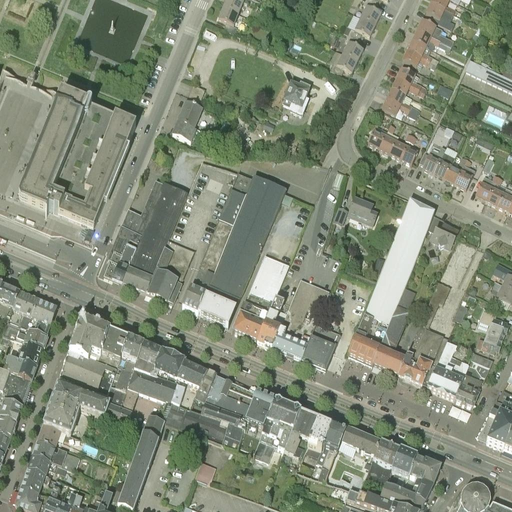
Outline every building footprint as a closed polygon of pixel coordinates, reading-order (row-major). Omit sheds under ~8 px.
[(236,0),(235,3),(229,0),(227,0),(223,11),(238,18),(243,6),(246,7),(249,1),(247,0),(236,0)] [(314,0),(311,0),(307,5),(311,8),(317,3),(314,0)] [(441,0),(433,0),(430,7),(462,23),(462,22),(464,17),(448,10),(447,11),(446,10),(449,4),(441,0)] [(377,8),(365,2),(362,8),(366,10),(360,22),(375,29),(381,18),(373,14),(377,8)] [(459,29),(462,23),(430,7),(425,17),(445,27),(447,23),(459,29)] [(226,27),(223,33),(233,38),(236,31),(233,30),(238,18),(223,11),(218,23),(226,27)] [(486,23),(480,20),(477,26),(483,29),(486,23)] [(369,41),(375,29),(360,22),(354,34),(350,32),(347,38),(358,44),(362,37),(369,41)] [(443,39),(442,41),(435,38),(434,39),(432,38),(435,31),(422,24),(417,34),(447,49),(451,51),(454,45),(443,39)] [(426,51),(429,44),(431,45),(430,46),(445,54),(447,49),(417,34),(412,44),(426,51)] [(358,44),(347,38),(344,44),(347,46),(341,58),(357,66),(363,54),(355,50),(358,44)] [(407,54),(436,68),(438,64),(427,58),(430,53),(426,51),(412,44),(407,54)] [(289,49),(285,47),(281,56),(285,58),(289,49)] [(407,54),(402,64),(419,73),(422,67),(434,72),(436,68),(407,54)] [(351,77),(357,66),(341,58),(335,70),(332,68),(329,74),(340,80),(343,74),(351,77)] [(476,67),(470,64),(464,75),(470,77),(476,67)] [(481,69),(476,67),(470,77),(476,80),(481,69)] [(481,69),(476,80),(481,82),(486,72),(481,69)] [(511,74),(504,71),(501,78),(511,83),(511,74)] [(401,72),(396,83),(419,94),(424,96),(426,92),(413,86),(413,87),(411,86),(415,79),(401,72)] [(492,74),(486,72),(481,82),(487,85),(492,74)] [(492,74),(487,85),(492,87),(497,77),(492,74)] [(503,79),(497,77),(492,87),(498,90),(503,79)] [(503,79),(498,90),(503,92),(508,82),(503,79)] [(30,80),(27,88),(29,89),(32,90),(35,82),(32,81),(30,80)] [(511,83),(508,82),(503,92),(509,95),(511,87),(511,83)] [(409,94),(417,98),(419,94),(396,83),(391,93),(405,100),(409,92),(410,93),(409,94)] [(290,112),(289,115),(301,120),(307,105),(304,103),(309,92),(292,85),(282,109),(290,112)] [(193,88),(190,95),(188,100),(200,105),(205,93),(193,88)] [(446,90),(443,97),(448,99),(451,93),(446,90)] [(391,93),(386,102),(416,117),(418,113),(404,106),(403,107),(402,106),(405,100),(391,93)] [(62,102),(20,202),(93,233),(119,170),(135,130),(76,106),(61,100),(60,102),(62,102)] [(417,117),(416,117),(386,102),(381,113),(395,119),(399,112),(400,113),(400,114),(407,118),(414,122),(417,117)] [(178,122),(195,129),(202,112),(185,106),(183,113),(182,113),(180,116),(181,117),(180,120),(179,119),(178,122)] [(178,125),(172,139),(191,146),(197,134),(194,133),(195,129),(178,122),(177,124),(178,125)] [(387,136),(377,131),(378,130),(380,125),(376,123),(374,128),(371,134),(374,135),(367,148),(378,154),(385,140),(387,136)] [(223,138),(228,125),(224,124),(219,137),(223,138)] [(454,134),(446,130),(446,131),(443,137),(451,140),(454,134)] [(454,134),(452,139),(459,143),(462,137),(454,134)] [(396,145),(395,145),(385,140),(378,154),(389,159),(396,145)] [(493,148),(477,141),(475,147),(491,154),(493,148)] [(389,159),(400,164),(407,151),(396,145),(389,159)] [(407,151),(400,164),(411,170),(418,156),(407,151)] [(428,159),(423,169),(422,173),(433,178),(443,157),(445,153),(441,151),(438,157),(431,153),(428,159)] [(450,170),(454,162),(443,157),(433,178),(443,183),(450,169),(450,170)] [(443,183),(455,189),(467,164),(462,162),(457,173),(450,170),(450,169),(443,183)] [(488,162),(482,174),(488,177),(494,165),(488,162)] [(471,166),(467,164),(455,189),(466,194),(475,174),(469,171),(471,166)] [(339,190),(343,179),(337,177),(334,188),(339,190)] [(197,319),(228,332),(286,195),(252,180),(245,198),(232,192),(219,222),(234,228),(197,319)] [(128,214),(106,264),(109,265),(106,273),(105,273),(104,277),(104,278),(103,280),(104,281),(105,281),(113,284),(113,285),(118,287),(118,286),(121,288),(163,189),(155,185),(141,219),(128,214)] [(482,186),(475,200),(485,205),(492,192),(482,186)] [(138,294),(146,297),(164,254),(168,245),(188,199),(163,189),(121,288),(129,291),(130,289),(139,292),(138,294)] [(492,192),(485,205),(497,211),(503,197),(492,192)] [(503,197),(497,211),(507,216),(511,206),(511,194),(506,192),(503,197)] [(292,202),(285,198),(281,206),(289,209),(292,202)] [(373,209),(354,202),(348,218),(362,223),(361,226),(372,230),(377,218),(370,215),(373,209)] [(409,204),(366,312),(357,335),(347,359),(348,360),(350,360),(355,362),(356,363),(357,363),(363,366),(364,366),(365,366),(371,369),(371,370),(372,370),(382,346),(388,331),(389,328),(427,232),(433,219),(434,217),(419,210),(418,208),(409,204)] [(347,215),(339,212),(333,226),(341,230),(347,215)] [(443,229),(445,225),(444,225),(433,219),(427,232),(435,235),(439,237),(443,229)] [(192,317),(197,319),(234,228),(219,222),(204,259),(181,312),(187,314),(186,316),(191,318),(192,317)] [(439,237),(435,235),(431,244),(438,247),(440,251),(444,250),(450,252),(453,244),(451,243),(455,234),(443,229),(439,237)] [(88,233),(84,243),(89,245),(93,235),(88,233)] [(168,245),(164,254),(172,257),(163,279),(175,285),(180,287),(181,284),(182,284),(194,256),(168,245)] [(167,305),(173,307),(173,308),(181,288),(180,287),(175,285),(163,279),(172,257),(164,254),(146,297),(166,305),(165,306),(167,306),(167,305)] [(264,260),(249,296),(265,304),(273,307),(275,303),(289,270),(264,260)] [(381,270),(374,268),(372,275),(378,277),(381,270)] [(503,290),(511,294),(511,280),(508,279),(510,275),(502,271),(500,273),(497,272),(494,277),(506,283),(503,290)] [(300,284),(286,317),(271,354),(272,354),(299,366),(300,366),(316,329),(329,296),(300,284)] [(397,380),(398,381),(412,386),(432,336),(426,334),(429,328),(438,306),(441,308),(449,291),(437,286),(419,327),(397,381),(397,380)] [(3,290),(0,296),(0,318),(11,294),(3,290)] [(497,301),(510,308),(511,303),(511,294),(503,290),(499,296),(491,292),(485,302),(494,306),(497,301)] [(373,370),(384,375),(392,358),(393,358),(409,317),(409,315),(407,314),(414,297),(404,292),(402,297),(388,331),(382,346),(372,370),(373,370)] [(11,294),(0,318),(0,319),(5,322),(5,320),(9,322),(19,297),(11,294)] [(19,297),(9,322),(10,322),(7,327),(26,334),(37,305),(29,301),(19,297)] [(469,299),(466,305),(473,308),(476,302),(469,299)] [(267,321),(257,346),(256,348),(271,354),(286,317),(280,314),(283,307),(275,303),(273,307),(267,321)] [(37,305),(26,334),(47,340),(57,313),(37,305)] [(453,323),(460,326),(467,312),(460,308),(453,323)] [(240,340),(251,314),(242,311),(232,337),(233,337),(240,340)] [(487,338),(502,344),(504,338),(505,339),(508,331),(505,330),(506,327),(495,322),(496,318),(483,312),(475,333),(487,338)] [(248,343),(257,346),(267,321),(251,314),(240,340),(242,340),(241,341),(247,344),(248,343)] [(98,362),(109,334),(85,324),(84,324),(79,326),(70,353),(98,362)] [(384,375),(397,381),(419,327),(412,324),(397,360),(393,358),(392,358),(384,375)] [(47,340),(26,334),(7,327),(2,339),(16,344),(24,347),(24,346),(43,353),(47,340)] [(316,329),(300,366),(325,376),(340,339),(317,329),(316,329)] [(127,342),(123,340),(120,340),(113,337),(111,335),(109,334),(98,362),(96,367),(116,375),(127,342)] [(422,390),(427,392),(446,345),(447,343),(432,336),(412,386),(422,391),(422,390)] [(481,353),(493,358),(494,356),(497,357),(501,349),(500,349),(502,344),(487,338),(484,346),(479,344),(476,351),(481,353)] [(143,348),(127,342),(116,375),(110,392),(125,398),(126,394),(143,348)] [(440,398),(453,367),(448,365),(453,354),(453,355),(455,351),(456,351),(456,349),(446,345),(427,392),(440,398)] [(17,358),(20,359),(18,365),(36,371),(42,353),(43,353),(24,346),(24,347),(22,353),(19,352),(17,358)] [(161,356),(155,353),(143,348),(126,394),(138,398),(165,407),(179,412),(185,396),(177,393),(178,390),(176,389),(168,386),(163,385),(165,380),(160,379),(162,375),(154,372),(161,356)] [(467,354),(473,356),(475,351),(469,348),(467,354)] [(96,367),(98,362),(70,353),(60,382),(107,401),(110,392),(116,375),(96,367)] [(162,375),(168,359),(161,356),(154,372),(162,375)] [(470,363),(489,372),(492,365),(473,356),(470,363)] [(168,386),(177,363),(168,359),(162,375),(160,379),(165,380),(163,385),(168,386)] [(9,362),(4,375),(4,376),(31,385),(36,372),(36,371),(18,365),(9,362)] [(168,386),(176,389),(185,366),(177,363),(168,386)] [(185,396),(196,371),(185,366),(176,389),(178,390),(177,393),(185,396)] [(467,369),(468,369),(468,368),(461,366),(460,369),(453,367),(440,398),(453,404),(464,377),(467,369)] [(189,416),(206,376),(196,371),(185,396),(179,412),(178,412),(189,416)] [(4,375),(0,373),(0,411),(1,412),(4,403),(22,410),(31,385),(4,376),(4,375)] [(469,379),(467,384),(475,387),(473,393),(479,395),(487,376),(484,375),(480,383),(469,379)] [(158,426),(158,428),(163,429),(166,430),(188,438),(195,417),(200,419),(207,403),(206,402),(204,406),(200,404),(211,378),(206,376),(189,416),(178,412),(179,412),(165,407),(159,426),(158,426)] [(467,384),(469,379),(464,377),(453,404),(454,404),(460,406),(461,407),(465,409),(465,408),(472,411),(479,396),(478,396),(479,395),(473,393),(475,387),(467,384)] [(215,380),(211,378),(200,404),(204,406),(206,402),(215,380)] [(224,384),(215,380),(206,402),(207,403),(200,419),(195,417),(188,438),(208,446),(236,455),(239,449),(243,435),(242,435),(245,426),(255,398),(246,394),(246,395),(245,395),(241,393),(241,392),(237,390),(232,388),(233,388),(225,384),(224,384)] [(511,387),(507,385),(502,394),(511,398),(511,387)] [(57,390),(51,405),(79,414),(102,423),(108,408),(105,407),(57,390)] [(105,407),(108,408),(102,423),(104,424),(105,423),(126,430),(138,398),(126,394),(125,398),(110,392),(107,401),(105,407)] [(511,398),(502,394),(496,407),(491,416),(486,427),(477,443),(486,447),(503,454),(511,435),(511,398)] [(255,398),(245,426),(242,435),(243,435),(239,449),(255,456),(274,406),(259,400),(255,398)] [(16,427),(22,410),(4,403),(1,412),(0,411),(0,420),(0,421),(16,427)] [(79,414),(51,405),(47,417),(43,430),(70,440),(79,414)] [(278,470),(280,465),(281,462),(299,416),(282,409),(274,406),(255,456),(253,461),(278,470)] [(301,464),(307,450),(317,425),(318,424),(299,416),(281,462),(280,465),(289,468),(292,461),(301,464)] [(10,443),(16,427),(0,421),(0,439),(10,444),(10,443)] [(158,426),(148,422),(122,494),(117,506),(115,511),(133,511),(163,429),(158,428),(158,426)] [(321,455),(323,451),(322,451),(331,431),(317,425),(307,450),(321,455)] [(70,440),(43,430),(37,447),(54,453),(56,447),(80,455),(84,445),(70,440)] [(321,474),(317,484),(324,487),(325,486),(346,436),(341,434),(331,431),(322,451),(323,451),(329,454),(321,474)] [(325,486),(333,489),(358,498),(368,475),(379,447),(351,435),(351,434),(350,434),(347,433),(346,436),(325,486)] [(511,435),(503,454),(511,457),(511,435)] [(0,458),(4,460),(4,459),(3,459),(7,448),(8,448),(10,444),(10,445),(10,444),(0,439),(0,458)] [(358,498),(378,505),(385,489),(388,483),(399,454),(396,453),(398,449),(382,442),(380,446),(379,446),(379,447),(368,475),(358,498)] [(54,453),(37,447),(37,448),(33,460),(33,459),(32,461),(61,472),(66,473),(74,476),(79,462),(58,454),(56,458),(52,457),(54,453)] [(387,509),(394,492),(390,491),(392,486),(395,488),(398,480),(400,481),(400,479),(407,481),(415,461),(399,455),(399,454),(388,483),(385,489),(378,505),(387,509)] [(66,473),(61,472),(32,461),(27,475),(45,481),(47,475),(54,477),(55,475),(64,478),(66,473)] [(394,492),(410,499),(416,485),(432,492),(439,474),(440,473),(439,470),(438,471),(415,461),(407,481),(400,479),(400,481),(398,480),(395,488),(392,486),(390,491),(394,492)] [(194,484),(210,489),(216,472),(200,466),(194,484)] [(27,475),(21,493),(49,503),(43,500),(43,498),(39,496),(42,487),(47,489),(49,483),(45,481),(27,475)] [(416,485),(410,499),(414,501),(414,502),(424,507),(432,492),(416,485)] [(108,511),(115,491),(108,488),(105,498),(102,506),(99,511),(108,511)] [(396,511),(387,509),(378,505),(358,498),(333,489),(328,501),(342,507),(356,511),(396,511)] [(499,511),(491,508),(488,511),(487,511),(488,511),(488,510),(489,509),(489,507),(490,506),(490,504),(490,503),(489,501),(489,500),(489,499),(488,497),(487,496),(486,495),(485,494),(484,493),(483,492),(482,491),(481,490),(479,490),(478,489),(476,489),(475,489),(473,489),(472,489),(470,490),(469,490),(468,491),(466,492),(465,492),(464,493),(463,494),(462,496),(461,497),(461,498),(460,500),(460,501),(460,503),(459,504),(459,505),(460,507),(460,508),(461,509),(458,511),(499,511)] [(45,511),(58,511),(60,509),(53,506),(54,504),(56,504),(59,495),(53,492),(49,503),(45,511)] [(113,504),(117,506),(122,494),(117,492),(113,504)] [(394,492),(387,509),(396,511),(421,511),(424,508),(424,507),(414,502),(414,501),(410,499),(394,492)] [(15,509),(16,511),(45,511),(49,503),(21,493),(15,509)] [(58,511),(72,511),(76,500),(71,499),(67,508),(70,509),(69,511),(60,509),(58,511)] [(72,511),(75,511),(77,511),(78,511),(82,502),(76,500),(72,511)] [(99,511),(102,506),(95,503),(92,511),(99,511)]
